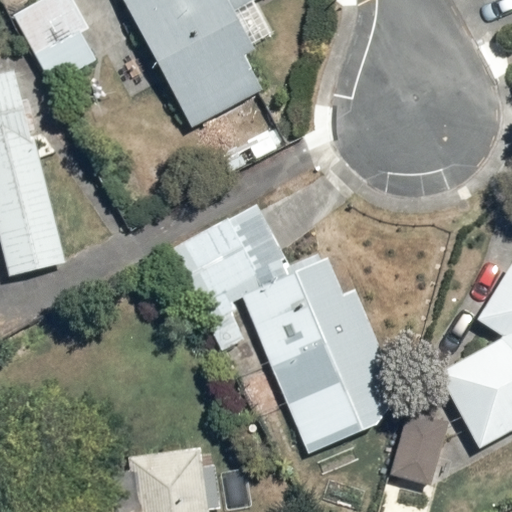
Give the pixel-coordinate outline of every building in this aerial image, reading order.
[(36,0),(16,12),(55,81),(128,39),(106,0),(36,0)] [(129,0),(189,120),(264,88),(243,46),(271,32),(256,2),(259,0),(129,0)] [(12,277),(68,261),(26,65),(0,70),(0,229),(2,229),(12,277)] [(416,405),(345,241),(324,250),(317,238),(292,248),(270,197),(167,240),(244,421),(289,402),(310,450),(416,405)] [(450,371),(480,441),(511,424),(511,274),(482,314),(511,345),(450,371)] [(450,421),(415,413),(412,425),(391,420),(386,442),(400,446),(394,470),(437,480),(450,421)] [(143,440),(146,503),(79,506),(78,511),(220,511),(217,437),(143,440)]
